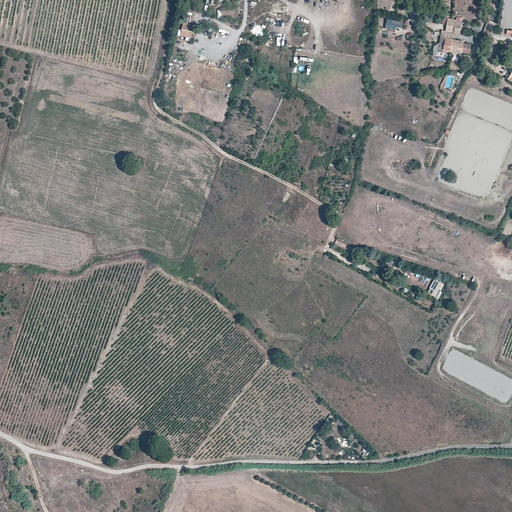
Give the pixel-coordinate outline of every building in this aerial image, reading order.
[(438,51),(450,53),(451,49),(451,47),(452,39),(453,36),(454,32),(450,32),(451,27),(451,23),(452,19),(448,18),(446,31),(442,30),(438,51)] [(403,22),(388,19),(386,29),(396,31),(396,28),(402,29),(403,22)] [(460,35),(463,21),(456,20),(455,24),(455,28),(454,32),(453,36),(458,37),(460,35)] [(191,38),(194,25),(184,23),(181,36),(191,38)] [(470,54),(472,44),(464,43),(461,43),(462,41),(452,39),(451,47),(463,49),(462,52),(470,54)] [(248,66),(251,59),(246,57),(245,60),(242,58),(239,63),(242,65),(243,64),(248,66)] [(321,225),(326,218),(317,212),(312,220),(321,225)] [(388,260),(386,267),(392,269),(395,263),(388,260)] [(371,273),(373,270),(363,265),(361,268),(371,273)] [(444,285),(435,279),(427,292),(439,299),(442,292),(441,291),(444,285)] [(333,425),(329,431),(336,435),(340,428),(333,425)]
